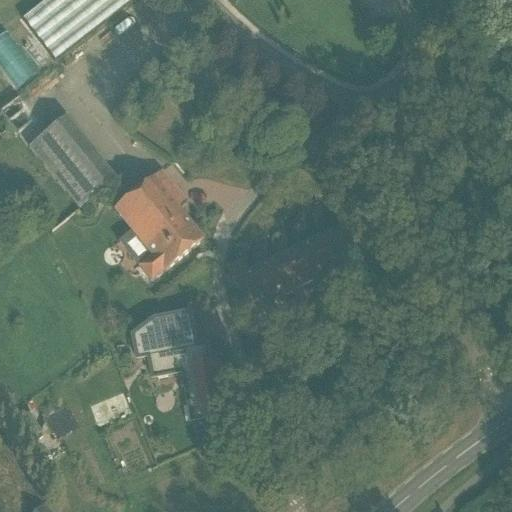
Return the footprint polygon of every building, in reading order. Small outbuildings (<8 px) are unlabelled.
[(50,0),(22,23),(54,64),(136,0),(50,0)] [(6,34),(0,38),(0,70),(17,92),(38,76),(6,34)] [(311,129),(295,110),(281,121),(297,140),(311,129)] [(79,215),(101,197),(108,206),(130,188),(122,178),(113,185),(65,124),(30,152),(79,215)] [(164,274),(165,275),(202,244),(176,213),(184,207),(159,177),(115,213),(151,258),(137,268),(150,285),(164,274)] [(339,231),(319,241),(334,273),(355,262),(339,231)] [(319,241),(298,251),(314,283),(334,273),(319,241)] [(314,283),(298,251),(277,262),(293,293),(314,283)] [(277,262),(257,272),(273,304),(293,293),(277,262)] [(273,304),(257,272),(249,276),(243,264),(229,271),(251,315),(273,304)] [(193,317),(166,322),(136,345),(139,363),(150,361),(154,381),(184,376),(190,407),(202,405),(206,424),(230,419),(220,366),(213,367),(209,349),(199,351),(193,317)]
